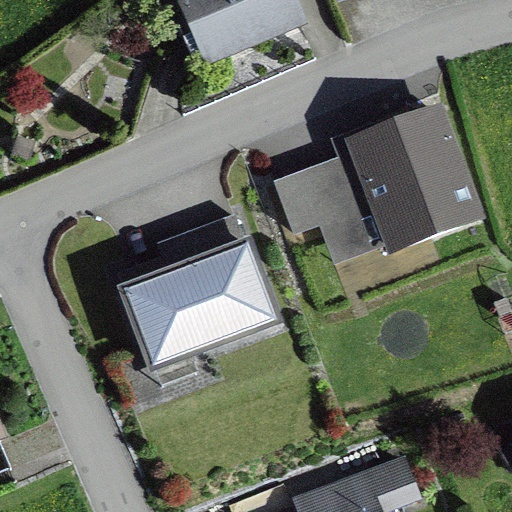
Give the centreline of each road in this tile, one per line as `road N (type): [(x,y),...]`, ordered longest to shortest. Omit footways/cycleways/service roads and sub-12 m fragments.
road 1 (residential): [(0,223),(387,56),(511,20)]
road 2 (residential): [(0,263),(111,511)]
